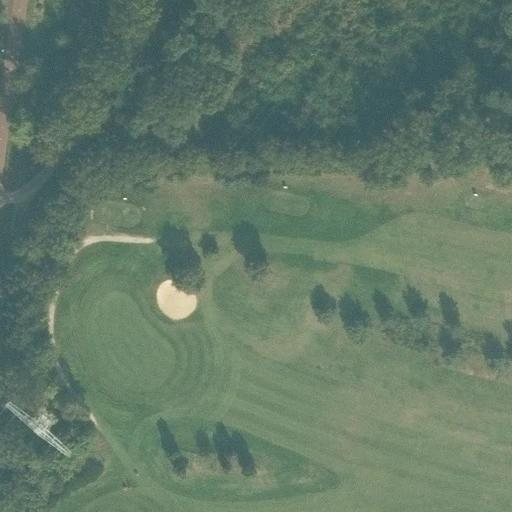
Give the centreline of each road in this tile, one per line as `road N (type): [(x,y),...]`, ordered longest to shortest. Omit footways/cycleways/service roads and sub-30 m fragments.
road 1 (unclassified): [(0,194),(93,136),(511,117)]
road 2 (track): [(113,444),(54,359),(52,305),(71,254),(86,242),(163,241)]
road 3 (track): [(0,213),(54,185),(81,155),(175,0)]
